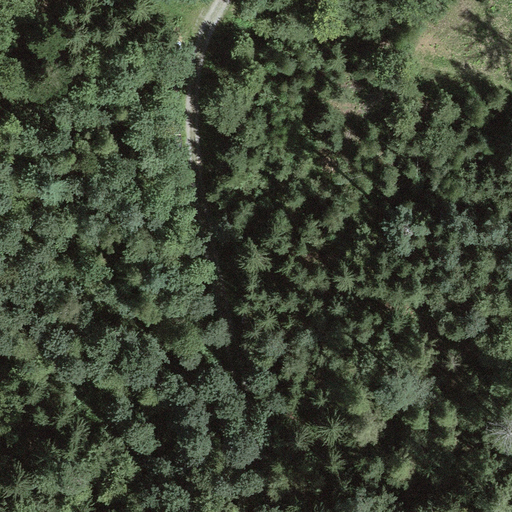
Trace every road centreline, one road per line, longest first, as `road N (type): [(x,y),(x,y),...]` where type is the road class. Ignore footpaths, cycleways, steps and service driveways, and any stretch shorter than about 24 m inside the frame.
road 1 (track): [(264,511),(182,120),(220,0)]
road 2 (track): [(511,86),(198,0)]
